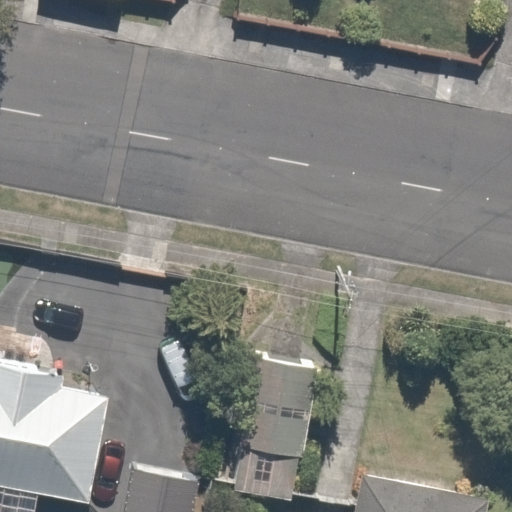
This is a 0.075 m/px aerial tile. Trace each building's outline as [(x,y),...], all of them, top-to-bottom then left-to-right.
[(103,386),(0,366),(0,478),(82,494),(103,386)] [(295,382),(235,372),(219,467),(279,477),(295,382)] [(349,446),(298,439),(291,490),(342,497),(349,446)] [(188,511),(195,475),(129,462),(118,511),(188,511)] [(475,511),(476,507),(350,485),(345,511),(475,511)]
